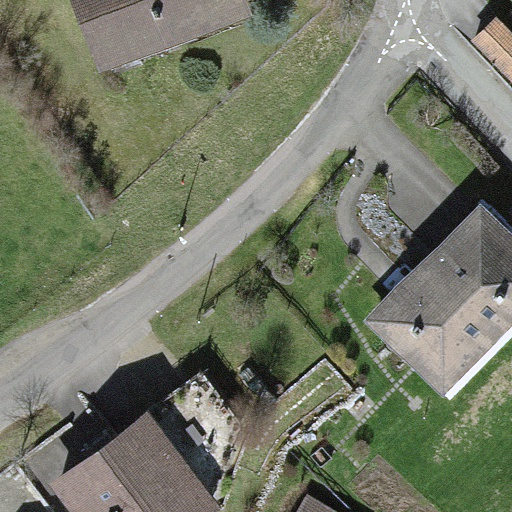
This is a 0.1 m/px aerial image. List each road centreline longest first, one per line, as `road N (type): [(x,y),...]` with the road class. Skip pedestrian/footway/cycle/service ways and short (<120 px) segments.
road 1 (unclassified): [(402,23),(358,86),(261,194),(0,406)]
road 2 (residential): [(402,23),(511,137)]
